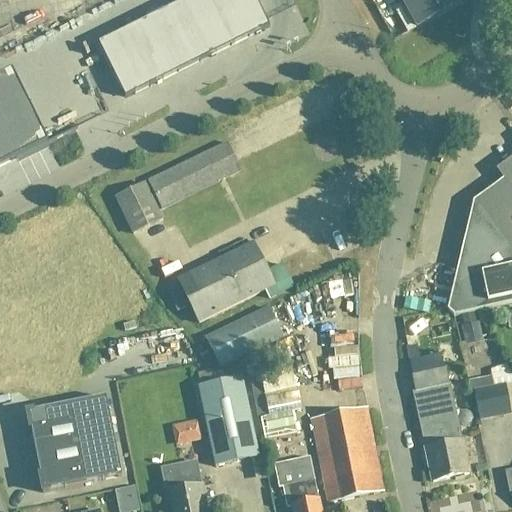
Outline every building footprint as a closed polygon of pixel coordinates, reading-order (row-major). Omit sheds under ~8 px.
[(253,0),(190,0),(97,46),(124,101),(268,29),(253,0)] [(400,0),(405,9),(417,30),(417,31),(472,1),(489,5),(490,0),(400,0)] [(21,42),(1,51),(7,64),(27,55),(21,42)] [(0,95),(0,169),(29,155),(0,95)] [(62,121),(68,131),(83,124),(78,113),(62,121)] [(226,147),(147,185),(160,213),(239,174),(226,147)] [(471,204),(446,313),(452,318),(460,316),(471,314),(472,314),(511,305),(511,159),(494,173),(501,182),(471,204)] [(161,222),(143,185),(112,200),(130,238),(161,222)] [(76,234),(37,262),(106,360),(145,332),(76,234)] [(252,247),(249,248),(177,284),(199,327),(262,296),(266,303),(292,289),(281,267),(266,274),(252,247)] [(3,310),(15,304),(3,279),(0,280),(0,305),(1,305),(3,310)] [(186,309),(175,286),(164,291),(176,314),(186,309)] [(281,340),(267,313),(266,310),(205,340),(220,370),(281,340)] [(480,343),(476,324),(460,327),(464,346),(480,343)] [(333,336),(335,349),(355,346),(354,334),(333,336)] [(359,355),(332,357),(333,385),(361,383),(359,355)] [(411,396),(430,485),(467,478),(448,388),(444,371),(410,378),(413,395),(411,396)] [(298,390),(290,391),(287,374),(262,378),(268,415),(302,409),(298,390)] [(197,390),(214,470),(258,461),(241,381),(197,390)] [(478,423),(509,417),(503,388),(473,393),(478,423)] [(32,414),(25,416),(29,432),(30,432),(30,435),(38,476),(39,476),(39,479),(38,479),(41,496),(48,495),(48,494),(121,479),(105,401),(32,415),(32,414)] [(326,506),(382,494),(365,410),(309,422),(326,506)] [(264,420),(267,434),(294,428),(291,414),(264,420)] [(177,439),(201,438),(200,422),(176,423),(177,439)] [(308,461),(273,468),(278,492),(282,491),(286,511),(290,510),(290,511),(319,511),(318,503),(317,503),(312,481),(308,461)] [(197,469),(162,476),(164,483),(168,503),(172,502),(173,511),(200,511),(200,506),(205,505),(201,490),(197,469)]
